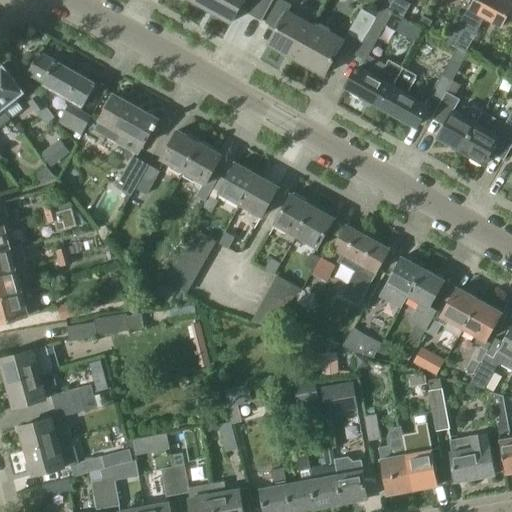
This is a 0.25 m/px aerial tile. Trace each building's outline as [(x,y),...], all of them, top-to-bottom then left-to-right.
[(191,0),(218,15),(216,17),(227,23),(229,21),(231,22),(239,8),(248,13),(254,0),(191,0)] [(261,21),(272,0),(254,0),(248,13),(261,21)] [(281,0),(277,0),(265,23),(276,29),(268,43),(296,59),(314,26),(288,11),(291,6),(281,0)] [(511,5),(511,1),(509,0),(473,0),(471,5),(469,8),(484,16),(501,26),(505,19),(511,5)] [(449,39),(447,43),(455,47),(465,29),(474,34),(484,16),(469,8),(471,5),(468,4),(459,20),(453,32),(449,39)] [(362,42),(354,55),(365,60),(365,61),(368,55),(392,13),(381,7),(377,14),(375,17),(361,42),(362,42)] [(347,34),(361,42),(375,17),(361,9),(347,34)] [(316,24),(314,26),(296,59),(325,75),(344,40),(316,24)] [(460,67),(467,54),(457,48),(450,61),(460,67)] [(84,104),(96,84),(40,53),(28,73),(43,81),(84,104)] [(357,67),(346,87),(351,89),(349,92),(360,97),(361,95),(381,106),(402,68),(388,60),(386,65),(368,55),(365,61),(365,60),(360,69),(357,67)] [(3,64),(0,66),(0,105),(3,109),(25,92),(3,64)] [(402,68),(381,106),(403,118),(401,121),(411,126),(413,124),(416,126),(427,106),(407,94),(417,76),(402,68)] [(442,74),(429,97),(439,102),(440,103),(446,92),(453,81),(453,80),(442,74)] [(431,119),(443,125),(436,137),(460,151),(482,112),(471,106),(465,117),(454,111),(459,100),(446,92),(440,103),(431,119)] [(114,95),(94,129),(139,154),(158,118),(156,117),(156,116),(148,111),(147,112),(125,100),(125,101),(114,95)] [(37,96),(29,102),(45,125),(54,118),(37,96)] [(0,105),(0,126),(11,118),(3,109),(0,105)] [(81,134),(90,116),(69,105),(59,124),(81,134)] [(460,151),(484,164),(490,152),(504,159),(511,148),(511,145),(511,111),(505,124),(483,112),(482,112),(460,151)] [(177,129),(161,159),(183,171),(199,142),(200,140),(190,134),(188,136),(177,129)] [(199,142),(183,171),(186,173),(184,177),(194,182),(196,179),(204,183),(206,184),(213,170),(222,155),(212,150),(214,147),(203,141),(202,143),(199,142)] [(118,184),(116,186),(132,195),(136,188),(134,187),(147,165),(133,156),(118,184)] [(234,162),(218,191),(240,204),(256,174),(258,172),(246,165),(245,168),(234,162)] [(134,187),(136,188),(147,195),(159,172),(147,165),(134,187)] [(219,174),(213,170),(206,184),(204,183),(196,196),(204,201),(208,194),(219,174)] [(279,186),(256,174),(240,204),(262,216),(279,186)] [(289,193),(273,222),(288,230),(284,238),(292,242),(293,243),(297,235),(296,235),(312,206),(304,202),(306,199),(294,193),(293,195),(289,193)] [(202,206),(203,206),(212,212),(218,200),(208,194),(202,206)] [(44,207),(46,215),(71,209),(69,200),(44,207)] [(0,203),(0,227),(4,226),(9,224),(3,202),(0,203)] [(312,206),(296,235),(297,235),(318,247),(334,218),(326,213),(327,211),(316,204),(314,207),(312,206)] [(61,226),(74,222),(71,209),(46,215),(48,223),(59,220),(61,226)] [(345,225),(333,247),(342,253),(338,262),(355,272),(341,296),(358,305),(377,272),(377,271),(389,249),(345,225)] [(0,227),(0,251),(10,248),(4,226),(0,227)] [(216,241),(192,227),(187,238),(210,252),(216,241)] [(234,238),(225,232),(219,243),(228,248),(234,238)] [(210,252),(187,238),(181,248),(205,261),(210,252)] [(10,248),(0,251),(0,274),(16,270),(27,267),(21,245),(10,248)] [(56,250),(58,259),(70,255),(68,247),(56,250)] [(205,261),(181,248),(175,259),(198,272),(205,261)] [(305,265),(312,269),(318,257),(311,253),(305,265)] [(60,267),(72,264),(70,255),(58,259),(60,267)] [(387,283),(380,296),(401,307),(407,295),(423,268),(424,265),(415,259),(413,262),(402,256),(387,283)] [(321,257),(321,258),(318,257),(312,269),(314,270),(312,275),(326,283),(336,266),(321,257)] [(265,269),(274,275),(280,263),(271,258),(265,269)] [(198,272),(175,259),(168,270),(192,283),(198,272)] [(423,268),(407,295),(420,302),(410,322),(415,325),(425,331),(432,319),(437,311),(429,306),(444,280),(433,274),(423,268)] [(0,274),(0,297),(22,292),(16,270),(0,274)] [(192,283),(168,270),(163,280),(186,294),(192,283)] [(301,288),(277,275),(271,285),(295,299),(301,288)] [(295,299),(271,285),(265,296),(289,310),(295,299)] [(444,329),(459,337),(464,328),(479,300),(456,287),(440,315),(449,319),(444,329)] [(0,297),(0,321),(28,314),(40,311),(38,303),(26,305),(22,292),(0,297)] [(289,310),(265,296),(259,307),(283,320),(289,310)] [(61,319),(96,311),(94,299),(58,306),(61,319)] [(478,336),(487,341),(503,313),(479,300),(464,328),(478,336)] [(194,305),(169,309),(171,320),(196,316),(194,305)] [(283,320),(259,307),(251,321),(278,330),(283,320)] [(67,327),(69,341),(144,328),(142,314),(127,316),(127,314),(94,319),(95,322),(67,327)] [(425,331),(435,336),(441,324),(432,319),(425,331)] [(511,323),(502,342),(495,338),(491,344),(487,351),(474,374),(469,385),(485,389),(497,366),(501,364),(511,370),(511,323)] [(353,328),(342,346),(354,353),(372,358),(380,344),(365,335),(353,328)] [(0,358),(7,383),(53,370),(46,346),(32,349),(0,358)] [(425,346),(416,361),(440,375),(449,359),(425,346)] [(487,351),(478,346),(465,369),(474,374),(487,351)] [(339,374),(337,352),(320,354),(322,375),(339,374)] [(357,369),(370,366),(368,359),(354,355),(357,369)] [(101,361),(84,365),(88,381),(105,376),(101,361)] [(7,383),(14,407),(46,398),(43,388),(57,385),(53,370),(7,383)] [(408,374),(410,387),(426,384),(424,374),(408,374)] [(441,379),(440,379),(428,380),(430,391),(428,391),(436,432),(450,429),(442,388),(441,379)] [(322,387),(327,414),(358,409),(353,382),(322,387)] [(297,403),(319,399),(315,383),(293,388),(297,403)] [(230,406),(254,401),(251,384),(227,389),(230,406)] [(91,385),(51,396),(54,406),(94,395),(91,385)] [(503,396),(490,393),(500,440),(499,440),(505,473),(511,471),(511,438),(503,396)] [(54,406),(57,418),(97,407),(94,395),(54,406)] [(364,417),(369,440),(381,438),(376,414),(364,417)] [(414,418),(417,432),(403,435),(413,490),(440,485),(433,449),(432,449),(426,415),(414,418)] [(51,417),(19,426),(26,451),(58,442),(72,439),(68,425),(55,428),(51,417)] [(230,422),(219,425),(226,452),(237,450),(230,422)] [(470,437),(450,440),(452,452),(450,452),(456,482),(495,475),(489,444),(490,444),(488,432),(470,435),(470,437)] [(137,436),(138,451),(171,450),(170,435),(137,436)] [(379,459),(386,495),(413,490),(403,435),(406,454),(391,457),(389,446),(378,448),(380,459),(379,459)] [(58,442),(26,451),(33,475),(65,466),(70,465),(80,462),(73,439),(72,439),(58,442)] [(310,469),(318,508),(343,503),(335,460),(335,459),(334,450),(324,452),(326,466),(311,469),(310,469)] [(301,481),(287,483),(292,511),(295,511),(318,508),(310,469),(311,469),(308,454),(296,456),(301,481)] [(102,457),(70,465),(73,477),(90,472),(90,473),(101,469),(105,467),(102,457)] [(343,503),(368,499),(361,460),(353,462),(347,457),(335,459),(335,460),(343,503)] [(189,498),(191,511),(217,511),(212,484),(189,488),(185,465),(173,467),(178,495),(188,493),(189,498)] [(112,467),(105,468),(105,467),(101,469),(108,508),(120,506),(114,477),(112,467)] [(166,497),(178,495),(173,467),(161,469),(166,497)] [(260,488),(264,511),(292,511),(287,483),(286,484),(284,468),(271,470),(273,486),(260,488)] [(98,510),(108,508),(101,469),(90,473),(92,482),(98,510)] [(43,485),(46,497),(73,490),(70,478),(43,485)] [(224,482),(212,484),(217,511),(243,511),(239,489),(225,491),(224,482)] [(170,511),(169,502),(144,506),(145,511),(170,511)]
